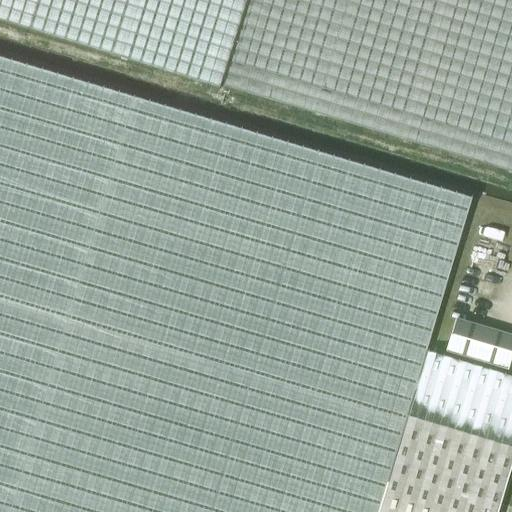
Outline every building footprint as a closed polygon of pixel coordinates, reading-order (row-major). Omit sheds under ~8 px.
[(0,0),(0,21),(218,89),(245,0),(0,0)] [(511,0),(250,0),(223,88),(511,173),(511,0)] [(0,511),(379,511),(427,354),(473,201),(0,60),(0,511)] [(511,352),(511,337),(455,320),(445,352),(506,371),(511,352)] [(498,511),(511,468),(511,379),(427,354),(379,511),(498,511)]
